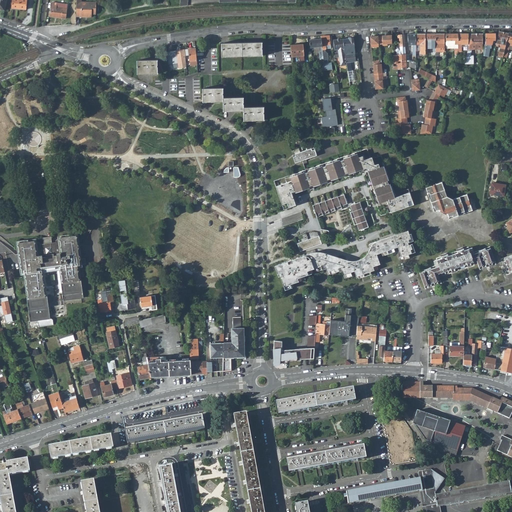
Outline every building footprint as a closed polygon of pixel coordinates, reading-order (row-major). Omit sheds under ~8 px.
[(12,0),(12,8),(26,10),(26,0),(12,0)] [(76,0),(76,17),(91,17),(92,7),(85,7),(85,4),(84,0),(76,0)] [(50,16),(66,18),(67,5),(52,3),(50,16)] [(508,33),(499,31),(496,44),(501,44),(499,51),(498,50),(497,52),(499,53),(498,55),(503,56),(505,47),(505,46),(506,44),(508,33)] [(483,34),(482,33),(471,33),(468,49),(465,61),(472,63),(474,55),(473,55),(474,49),(483,49),(483,34)] [(485,33),(485,43),(483,56),(484,56),(486,49),(490,49),(492,43),(490,43),(490,40),(495,40),(495,33),(485,33)] [(425,34),(416,34),(416,54),(419,54),(419,50),(418,48),(418,45),(420,45),(420,54),(425,54),(425,34)] [(436,52),(435,34),(427,34),(427,49),(433,49),(433,52),(436,52)] [(444,34),(435,34),(436,52),(436,56),(440,56),(440,47),(442,47),(442,44),(444,44),(444,34)] [(458,34),(446,34),(446,45),(455,45),(455,48),(458,48),(458,34)] [(468,44),(468,34),(458,34),(458,48),(462,48),(462,44),(468,44)] [(321,36),(321,38),(323,58),(326,58),(325,51),(327,48),(331,48),(330,35),(321,36)] [(392,35),(370,36),(371,47),(378,46),(378,45),(383,45),(383,46),(387,46),(387,45),(392,44),(392,35)] [(356,61),(354,37),(349,37),(349,39),(344,40),(347,65),(348,70),(352,70),(351,62),(356,61)] [(324,59),(323,58),(321,38),(310,39),(311,51),(314,51),(315,53),(318,52),(319,60),(324,59)] [(343,39),(334,40),(335,50),(338,50),(340,66),(347,65),(344,40),(343,39)] [(262,55),(261,42),(221,43),(222,56),(262,55)] [(303,44),(291,45),(292,56),(299,56),(299,61),(305,60),(303,44)] [(187,67),(186,63),(185,56),(189,56),(190,61),(190,64),(198,63),(196,48),(167,52),(169,65),(178,64),(179,69),(187,67)] [(397,69),(406,68),(405,54),(398,55),(393,55),(393,61),(396,61),(397,61),(397,65),(393,65),(393,69),(397,69)] [(379,60),(372,61),(375,89),(385,88),(384,80),(383,80),(382,73),(384,73),(383,68),(381,68),(381,64),(379,64),(379,60)] [(157,74),(157,61),(137,61),(137,74),(157,74)] [(425,71),(419,68),(417,72),(425,76),(425,71)] [(436,77),(425,71),(425,76),(429,78),(433,80),(436,82),(436,77)] [(420,78),(412,79),(412,90),(421,90),(420,78)] [(338,84),(329,85),(331,93),(339,91),(338,84)] [(448,89),(440,84),(435,92),(433,92),(429,101),(425,100),(423,118),(425,118),(427,118),(426,126),(424,125),(422,125),(420,134),(432,134),(433,127),(435,128),(437,120),(433,119),(435,112),(432,111),(433,106),(435,106),(436,102),(440,96),(443,98),(448,89)] [(223,98),(223,89),(202,89),(203,102),(223,101),(224,111),(244,111),(244,120),(264,120),(264,107),(244,107),(243,98),(223,98)] [(334,102),(334,97),(329,98),(322,98),(323,105),(324,105),(325,110),(326,116),(331,115),(336,114),(335,108),(333,109),(333,106),(331,107),(331,102),(332,102),(334,102)] [(403,97),(394,99),(395,106),(397,106),(398,111),(396,111),(397,119),(396,120),(397,126),(398,126),(400,134),(411,134),(409,125),(407,125),(405,125),(404,118),(406,117),(408,117),(405,100),(404,100),(403,97)] [(326,116),(321,117),(322,126),(337,124),(336,114),(331,115),(326,116)] [(317,156),(314,148),(293,155),(295,163),(317,156)] [(358,152),(322,164),(292,174),(293,176),(286,178),(287,183),(276,186),(284,207),(297,203),(294,192),(329,180),(368,166),(380,202),(388,199),(392,211),(394,210),(394,207),(402,205),(403,207),(409,205),(408,200),(412,198),(410,191),(396,196),(385,164),(380,166),(378,162),(375,164),(373,160),(370,161),(369,158),(365,159),(364,155),(359,156),(358,152)] [(442,181),(437,183),(427,187),(435,210),(439,209),(448,213),(449,218),(473,210),(467,194),(453,198),(447,195),(443,183),(442,181)] [(503,196),(505,185),(491,183),(489,193),(503,196)] [(347,197),(345,193),(314,203),(316,208),(315,208),(315,211),(317,211),(317,213),(348,202),(348,201),(349,200),(348,197),(347,197)] [(353,202),(354,203),(351,204),(360,229),(362,228),(362,229),(365,228),(365,227),(369,225),(361,201),(357,202),(356,201),(353,202)] [(339,260),(336,260),(334,259),(330,258),(324,256),(320,254),(318,253),(316,253),(313,252),(311,252),(309,252),(307,253),(291,258),(273,265),(276,273),(280,272),(282,277),(280,278),(283,287),(300,280),(299,277),(304,276),(308,274),(307,271),(325,265),(326,269),(327,272),(341,267),(343,275),(354,271),(355,275),(373,269),(372,265),(378,263),(379,263),(376,253),(392,248),(398,246),(401,256),(412,252),(411,248),(412,248),(411,243),(409,244),(409,241),(413,240),(411,232),(409,233),(408,230),(398,233),(383,238),(377,240),(375,241),(373,242),(370,244),(367,246),(366,248),(364,250),(361,255),(358,258),(356,259),(354,260),(352,261),(349,261),(347,261),(344,261),(341,261),(339,260)] [(82,289),(81,288),(81,282),(81,281),(80,281),(80,278),(81,278),(80,277),(79,271),(80,270),(79,269),(79,267),(78,264),(81,264),(81,263),(86,262),(86,258),(81,258),(81,255),(79,254),(79,249),(79,246),(79,243),(78,242),(77,238),(78,236),(77,235),(77,234),(70,235),(70,237),(68,237),(68,235),(61,236),(61,238),(60,238),(58,238),(57,239),(57,240),(56,240),(56,241),(52,242),(51,236),(44,237),(44,243),(41,243),(40,243),(40,242),(39,241),(38,241),(37,241),(35,241),(33,240),(27,241),(28,243),(25,243),(25,241),(19,242),(19,243),(18,244),(19,245),(20,251),(19,252),(19,255),(21,256),(21,262),(20,263),(21,267),(22,267),(23,272),(26,272),(26,274),(27,274),(27,276),(25,277),(27,278),(28,283),(27,284),(27,288),(28,289),(29,295),(28,296),(29,297),(29,298),(28,299),(30,300),(30,305),(29,307),(31,308),(31,310),(30,311),(31,311),(32,317),(31,319),(32,319),(33,321),(37,320),(48,319),(48,317),(49,317),(48,316),(47,310),(48,308),(47,308),(47,306),(48,306),(47,305),(46,304),(46,298),(47,297),(46,297),(45,295),(46,294),(45,293),(44,287),(45,286),(44,282),(43,281),(43,276),(43,275),(43,271),(42,270),(42,268),(62,265),(62,268),(61,268),(62,272),(63,273),(64,279),(63,280),(64,280),(64,282),(63,283),(64,284),(65,290),(64,291),(66,292),(67,300),(82,298),(81,290),(82,289)] [(320,246),(317,238),(296,245),(298,253),(320,246)] [(458,251),(459,254),(448,257),(447,254),(441,256),(442,260),(434,262),(436,267),(431,269),(431,267),(424,269),(425,271),(420,273),(424,286),(427,285),(429,288),(438,284),(437,281),(440,280),(438,274),(444,271),(445,274),(456,271),(455,268),(461,266),(462,269),(472,266),(471,262),(477,260),(479,267),(482,266),(483,269),(493,265),(492,262),(495,261),(491,248),(486,250),(485,248),(479,250),(479,252),(475,253),(473,249),(465,252),(464,248),(458,251)] [(511,254),(504,257),(505,260),(502,261),(505,271),(508,270),(509,273),(511,272),(511,254)] [(326,269),(325,265),(307,271),(308,274),(326,269)] [(122,303),(119,304),(120,309),(135,307),(134,297),(134,296),(127,297),(124,278),(119,279),(120,289),(124,288),(125,292),(121,293),(122,303)] [(113,290),(106,291),(107,303),(103,303),(103,300),(98,300),(99,312),(111,311),(110,302),(114,302),(113,290)] [(153,305),(151,295),(140,297),(142,307),(153,305)] [(12,320),(7,296),(0,297),(2,305),(0,305),(0,312),(3,312),(5,322),(12,320)] [(330,325),(329,335),(356,337),(356,335),(357,330),(357,327),(358,323),(359,316),(351,315),(351,309),(346,308),(344,322),(330,320),(330,322),(330,325)] [(141,327),(166,322),(165,314),(139,320),(140,321),(141,327)] [(319,334),(329,335),(329,334),(330,325),(326,325),(326,322),(323,322),(323,324),(320,324),(320,315),(317,315),(315,333),(315,342),(318,342),(319,334)] [(139,320),(138,316),(127,319),(123,322),(124,325),(140,321),(139,320)] [(232,328),(232,341),(224,342),(223,371),(231,370),(231,357),(244,357),(244,328),(241,328),(241,317),(233,317),(233,328),(232,328)] [(48,319),(37,320),(38,327),(52,326),(51,319),(48,319)] [(119,346),(114,327),(105,328),(106,332),(106,333),(109,348),(119,346)] [(375,342),(376,328),(357,327),(356,340),(365,340),(366,338),(371,339),(371,341),(375,342)] [(465,327),(461,327),(461,334),(461,337),(461,342),(460,343),(460,346),(456,346),(451,346),(450,346),(450,356),(464,356),(464,354),(464,351),(464,338),(465,334),(465,327)] [(71,328),(58,333),(60,339),(73,335),(71,328)] [(379,330),(379,336),(379,341),(380,341),(378,356),(384,357),(384,356),(385,347),(386,331),(379,330)] [(75,340),(73,335),(60,339),(61,344),(75,340)] [(305,360),(313,359),(315,337),(308,339),(308,345),(308,350),(307,350),(305,360)] [(223,371),(224,342),(211,343),(210,338),(206,338),(206,344),(207,361),(207,372),(223,371)] [(189,343),(190,359),(198,358),(197,339),(192,339),(192,343),(189,343)] [(393,347),(392,361),(401,362),(402,348),(396,347),(396,339),(394,339),(393,347)] [(473,347),(472,355),(471,365),(471,366),(474,366),(476,365),(477,347),(481,348),(481,345),(481,341),(478,340),(477,344),(473,344),(473,347)] [(274,354),(274,364),(287,362),(302,361),(302,359),(301,351),(290,351),(290,352),(283,353),(283,351),(283,342),(275,341),(275,353),(274,354)] [(83,359),(78,345),(71,347),(72,350),(68,351),(72,362),(83,359)] [(511,373),(511,369),(511,348),(499,345),(498,351),(494,369),(501,371),(501,372),(507,373),(507,372),(511,373)] [(440,349),(440,354),(435,354),(431,353),(431,363),(442,363),(442,354),(443,354),(443,346),(440,346),(440,349)] [(385,347),(384,356),(384,357),(384,361),(392,361),(393,347),(385,347)] [(307,350),(283,351),(283,353),(290,352),(290,351),(301,351),(302,359),(305,360),(307,350)] [(498,351),(494,350),(492,358),(486,357),(483,367),(494,369),(498,351)] [(464,356),(463,358),(463,361),(463,364),(466,365),(466,366),(471,366),(471,365),(472,355),(468,354),(464,354),(464,356)] [(149,364),(151,376),(171,375),(169,361),(166,361),(166,356),(147,357),(148,361),(149,364)] [(190,361),(190,359),(169,361),(171,375),(191,374),(190,361)] [(191,374),(207,373),(207,372),(207,361),(203,361),(190,361),(191,374)] [(92,363),(84,366),(86,373),(94,371),(92,364),(92,363)] [(151,377),(151,376),(149,364),(144,365),(138,366),(141,379),(151,377)] [(116,376),(117,380),(114,381),(116,389),(132,385),(129,373),(116,376)] [(0,387),(8,384),(8,382),(7,379),(0,381),(0,387)] [(89,381),(90,384),(85,385),(83,386),(85,396),(92,395),(92,396),(97,395),(93,379),(89,380),(89,381)] [(105,386),(104,382),(100,383),(103,397),(114,394),(113,390),(116,389),(114,381),(110,382),(111,384),(105,386)] [(423,387),(423,382),(407,383),(407,398),(453,398),(454,400),(467,400),(467,399),(509,419),(511,412),(511,402),(503,399),(501,398),(500,402),(476,391),(474,389),(473,389),(472,389),(471,388),(470,388),(457,388),(457,387),(423,387)] [(355,401),(353,388),(276,401),(278,414),(355,401)] [(35,413),(49,408),(43,392),(41,393),(42,399),(31,403),(35,413)] [(59,410),(64,409),(60,397),(59,393),(48,397),(52,409),(58,407),(59,410)] [(65,412),(79,407),(77,402),(76,398),(73,399),(65,401),(63,396),(60,397),(64,409),(65,412)] [(25,406),(20,408),(18,403),(16,397),(14,398),(18,409),(21,418),(32,414),(29,404),(25,406)] [(21,418),(18,409),(14,410),(12,402),(4,405),(6,410),(3,411),(7,423),(21,418)] [(465,427),(426,414),(416,411),(413,423),(426,440),(431,442),(457,451),(464,432),(467,434),(469,429),(465,428),(465,427)] [(264,511),(246,413),(233,415),(250,511),(264,511)] [(204,428),(201,416),(124,430),(125,430),(126,439),(127,443),(204,428)] [(408,461),(401,423),(388,425),(395,464),(408,461)] [(113,448),(110,435),(48,447),(50,459),(113,448)] [(511,446),(507,455),(511,457),(511,440),(502,436),(500,440),(502,441),(511,446)] [(365,458),(363,446),(287,460),(289,472),(365,458)] [(28,461),(0,465),(0,504),(1,511),(14,511),(9,478),(30,475),(28,461)] [(179,511),(171,466),(159,469),(166,511),(179,511)] [(430,469),(425,470),(425,469),(424,469),(424,470),(418,471),(420,478),(346,492),(348,503),(422,490),(426,511),(438,511),(437,506),(435,495),(434,492),(444,479),(430,469)] [(98,511),(94,488),(93,480),(79,482),(84,511),(98,511)] [(437,506),(511,494),(511,492),(509,482),(494,485),(450,492),(435,495),(437,506)] [(296,511),(309,511),(308,503),(295,505),(296,511)]
